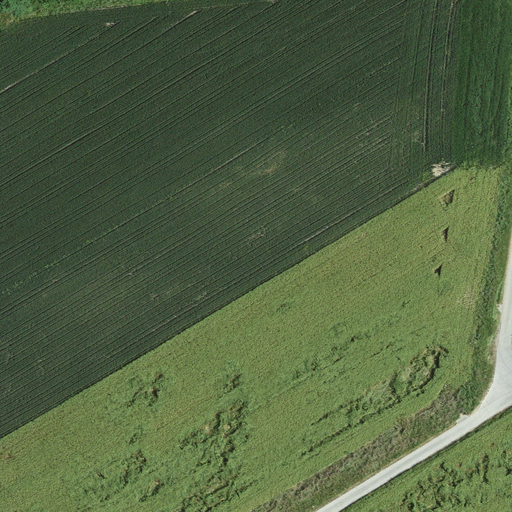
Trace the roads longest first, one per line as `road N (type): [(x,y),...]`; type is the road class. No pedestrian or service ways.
road 1 (track): [(511,398),(325,511)]
road 2 (track): [(511,274),(494,408)]
